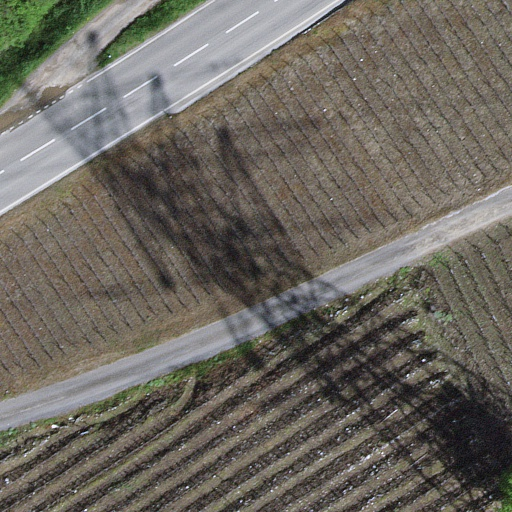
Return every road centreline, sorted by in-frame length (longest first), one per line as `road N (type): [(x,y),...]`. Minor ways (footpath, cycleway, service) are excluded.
road 1 (track): [(0,411),(225,334),(511,198)]
road 2 (tertiary): [(0,173),(275,0)]
